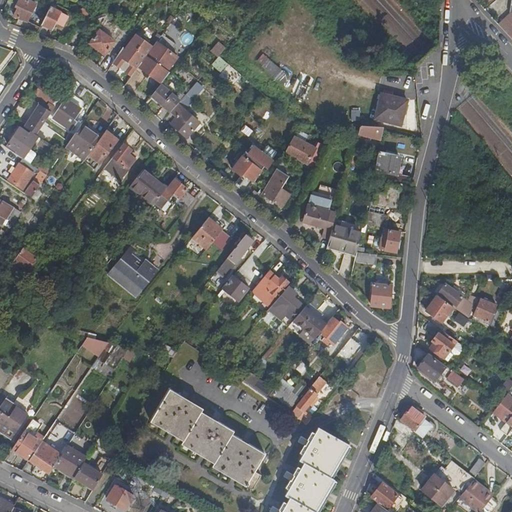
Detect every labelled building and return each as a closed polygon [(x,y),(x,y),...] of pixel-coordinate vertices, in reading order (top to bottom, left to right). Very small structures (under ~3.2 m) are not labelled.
[(20,19),(16,26),(37,34),(39,29),(34,27),(34,26),(27,22),(36,5),(26,0),(20,0),(17,6),(20,7),(19,10),(15,17),(20,19)] [(60,12),(50,7),(42,24),(49,28),(52,30),(56,22),(63,26),(68,16),(60,12)] [(100,26),(106,15),(98,9),(91,20),(100,26)] [(499,26),(511,40),(511,13),(509,13),(499,26)] [(178,25),(174,22),(168,31),(172,34),(178,25)] [(39,29),(37,34),(45,37),(49,28),(42,24),(39,29)] [(115,43),(100,30),(90,44),(105,55),(115,43)] [(124,51),(140,63),(152,47),(136,35),(126,50),(124,51)] [(164,70),(167,72),(177,57),(157,43),(147,57),(159,66),(158,70),(161,72),(164,70)] [(131,78),(138,67),(141,64),(140,63),(124,51),(122,49),(112,64),(131,78)] [(159,82),(167,72),(164,70),(161,72),(158,70),(159,66),(147,57),(146,56),(141,64),(138,67),(159,82)] [(290,77),(269,59),(262,67),(283,85),(290,77)] [(161,84),(170,74),(167,72),(159,82),(161,84)] [(491,77),(487,73),(478,81),(482,85),(491,77)] [(304,102),(311,87),(297,81),(290,96),(304,102)] [(51,113),(61,97),(42,84),(33,97),(29,94),(30,93),(28,91),(25,96),(40,106),(51,113)] [(178,105),(180,102),(160,85),(151,96),(170,113),(178,105)] [(185,96),(190,99),(199,89),(195,85),(185,96)] [(407,101),(381,94),(375,119),(400,126),(407,101)] [(178,105),(183,109),(191,100),(190,99),(185,96),(178,105)] [(64,122),(73,129),(78,122),(75,120),(81,110),(65,99),(58,110),(68,117),(64,122)] [(162,123),(167,127),(170,124),(186,138),(200,123),(183,109),(178,105),(170,113),(162,123)] [(48,118),(51,113),(40,106),(29,123),(31,125),(28,130),(30,132),(36,135),(40,130),(38,129),(46,117),(48,118)] [(83,123),(89,114),(85,111),(79,120),(83,123)] [(89,155),(101,138),(88,128),(82,124),(66,147),(85,160),(89,155)] [(48,143),(55,133),(43,125),(40,129),(40,130),(36,135),(38,137),(41,139),(48,143)] [(101,138),(102,135),(89,126),(88,128),(101,138)] [(381,140),(383,131),(383,129),(363,127),(360,127),(358,135),(381,140)] [(17,152),(15,154),(22,159),(23,158),(38,137),(36,135),(30,132),(28,134),(20,128),(7,145),(17,152)] [(118,140),(106,131),(102,135),(101,138),(89,155),(100,164),(118,140)] [(285,153),(315,169),(321,152),(293,137),(285,153)] [(113,158),(112,157),(104,168),(120,180),(128,170),(127,169),(134,159),(128,154),(130,150),(124,145),(113,158)] [(233,170),(241,177),(242,177),(243,175),(253,182),(264,167),(267,168),(272,161),(253,147),(248,154),(246,152),(233,170)] [(351,160),(359,162),(362,151),(354,148),(351,160)] [(378,153),(375,166),(374,171),(395,176),(399,158),(378,153)] [(22,159),(7,182),(21,191),(36,169),(22,159)] [(357,169),(359,162),(351,160),(349,166),(357,169)] [(42,165),(39,170),(40,171),(46,176),(50,171),(42,165)] [(104,168),(96,178),(114,192),(122,182),(120,180),(104,168)] [(286,177),(275,170),(271,177),(272,178),(263,195),(282,208),(288,198),(284,195),(285,194),(278,190),(286,177)] [(40,171),(25,194),(31,198),(46,176),(40,171)] [(153,205),(154,204),(166,189),(143,171),(131,187),(153,205)] [(241,177),(235,185),(245,193),(253,182),(243,175),(242,177),(241,177)] [(185,211),(195,198),(188,192),(186,190),(187,189),(174,178),(166,189),(154,204),(160,209),(168,199),(169,200),(174,193),(179,196),(174,203),(185,211)] [(397,203),(400,189),(388,187),(386,196),(376,195),(375,205),(394,208),(394,203),(397,203)] [(407,190),(400,189),(397,203),(396,208),(403,210),(407,190)] [(250,197),(257,202),(261,196),(254,191),(250,197)] [(330,238),(333,225),(337,213),(329,211),(331,202),(311,196),(308,206),(307,206),(302,222),(324,228),(322,236),(330,238)] [(10,216),(13,211),(0,202),(0,225),(4,220),(11,225),(15,219),(10,216)] [(384,229),(385,229),(387,217),(365,213),(363,225),(384,229)] [(197,233),(208,219),(208,218),(191,238),(192,239),(197,233)] [(207,251),(223,231),(217,226),(214,224),(208,219),(197,233),(192,239),(207,251)] [(345,252),(348,252),(352,231),(333,225),(330,238),(327,250),(339,253),(341,248),(346,250),(345,252)] [(395,252),(399,232),(385,229),(384,229),(382,238),(388,239),(386,250),(395,252)] [(348,252),(356,255),(357,253),(361,233),(352,231),(348,252)] [(108,235),(103,241),(115,251),(120,245),(108,235)] [(254,242),(245,235),(216,272),(224,278),(228,273),(236,264),(244,254),(254,242)] [(115,251),(103,241),(99,246),(111,256),(115,251)] [(132,276),(141,265),(137,262),(137,260),(131,256),(135,251),(130,247),(111,271),(127,283),(132,276)] [(27,271),(36,259),(23,249),(3,276),(14,284),(25,270),(27,271)] [(356,255),(355,263),(375,265),(377,255),(357,253),(356,255)] [(142,266),(141,265),(132,276),(127,283),(139,293),(156,271),(148,264),(145,268),(142,266)] [(238,266),(236,264),(228,273),(230,275),(238,266)] [(108,276),(123,288),(127,283),(111,271),(108,276)] [(272,307),(290,285),(282,277),(280,279),(278,281),(276,279),(268,272),(252,291),(272,307)] [(247,288),(232,277),(221,290),(237,302),(247,288)] [(127,283),(123,288),(135,298),(139,293),(127,283)] [(469,318),(473,307),(467,302),(462,299),(463,296),(446,284),(444,286),(440,283),(434,293),(438,296),(454,307),(469,318)] [(391,286),(373,285),(371,306),(389,308),(391,286)] [(281,310),(290,317),(293,313),(294,313),(300,306),(292,299),(296,294),(290,290),(280,302),(284,305),(281,310)] [(477,298),(470,295),(467,302),(473,307),(477,298)] [(454,307),(438,296),(427,312),(442,322),(447,315),(448,316),(454,307)] [(489,321),(494,309),(496,305),(481,299),(474,315),(487,321),(489,321)] [(319,333),(326,325),(321,322),(304,308),(293,321),(299,326),(315,339),(319,333)] [(491,333),(500,312),(494,309),(489,321),(487,321),(484,328),(491,333)] [(338,323),(331,318),(327,324),(326,325),(319,333),(322,336),(326,338),(325,339),(330,342),(334,345),(347,328),(339,322),(338,323)] [(299,326),(293,321),(287,328),(294,333),(299,326)] [(444,333),(429,322),(425,328),(436,337),(432,341),(434,343),(432,345),(430,348),(444,359),(449,352),(454,345),(453,344),(442,336),(444,333)] [(232,330),(237,334),(241,329),(236,325),(232,330)] [(456,340),(444,333),(442,336),(453,344),(455,341),(456,340)] [(322,336),(318,341),(326,347),(330,342),(325,339),(326,338),(322,336)] [(458,355),(462,350),(460,344),(455,341),(453,344),(454,345),(449,352),(453,355),(458,355)] [(129,348),(128,348),(108,343),(104,350),(125,355),(129,348)] [(210,352),(221,360),(225,355),(214,346),(210,352)] [(449,352),(444,359),(448,362),(453,355),(449,352)] [(445,379),(443,378),(440,375),(445,368),(428,355),(427,356),(422,363),(418,369),(440,385),(445,379)] [(229,365),(239,372),(244,366),(234,359),(229,365)] [(496,365),(501,371),(506,367),(501,360),(496,365)] [(440,375),(443,378),(449,370),(445,368),(440,375)] [(464,379),(453,371),(448,378),(458,386),(464,379)] [(266,398),(268,396),(273,391),(250,373),(243,382),(266,398)] [(324,377),(321,374),(310,389),(310,390),(297,407),(296,406),(290,414),(306,425),(312,418),(304,412),(317,395),(315,394),(313,392),(324,377)] [(327,379),(324,377),(313,392),(315,394),(327,379)] [(234,479),(253,490),(262,475),(254,471),(265,454),(232,434),(233,431),(200,412),(202,409),(170,389),(150,422),(173,435),(183,441),(182,444),(203,457),(214,463),(212,466),(234,479)] [(268,396),(290,414),(296,406),(274,389),(273,391),(268,396)] [(498,405),(491,416),(504,426),(498,433),(505,439),(511,431),(511,429),(511,407),(511,404),(511,403),(504,397),(498,405)] [(11,437),(27,415),(15,406),(14,407),(4,400),(0,405),(0,424),(6,428),(4,432),(11,437)] [(414,431),(413,432),(422,439),(431,426),(423,420),(425,418),(411,407),(400,421),(414,431)] [(11,450),(28,461),(29,459),(40,442),(31,436),(39,425),(32,420),(11,450)] [(316,511),(321,504),(329,489),(334,480),(331,477),(336,469),(344,454),(349,444),(318,427),(317,428),(317,429),(315,434),(311,432),(307,440),(303,438),(301,437),(298,442),(304,445),(300,453),(302,455),(299,461),(303,463),(300,469),(297,467),(295,471),(293,475),(286,471),(283,477),(289,481),(285,488),(287,490),(284,496),(289,498),(286,503),(283,502),(280,507),(278,510),(271,506),(268,511),(316,511)] [(29,459),(50,474),(55,466),(61,455),(41,441),(40,442),(29,459)] [(55,466),(74,478),(75,477),(83,463),(87,458),(68,445),(61,455),(55,466)] [(346,455),(344,454),(336,469),(338,470),(346,455)] [(474,479),(485,464),(479,460),(468,474),(474,479)] [(452,490),(460,496),(472,480),(474,479),(468,474),(451,461),(437,478),(434,475),(421,491),(440,505),(452,490)] [(75,477),(94,489),(102,475),(83,463),(75,477)] [(460,496),(459,498),(477,511),(478,511),(490,497),(476,486),(477,484),(472,480),(460,496)] [(372,497),(387,509),(397,495),(382,483),(372,497)] [(107,499),(125,510),(134,496),(116,485),(107,499)] [(164,490),(158,487),(154,492),(161,496),(164,490)] [(331,490),(329,489),(321,504),(323,505),(331,490)] [(164,490),(161,496),(167,499),(170,494),(164,490)] [(0,497),(14,505),(16,502),(0,494),(0,497)] [(397,495),(387,509),(390,511),(391,511),(402,499),(397,495)] [(10,511),(12,508),(14,505),(0,497),(0,511),(10,511)] [(478,511),(491,511),(498,503),(490,497),(478,511)]
